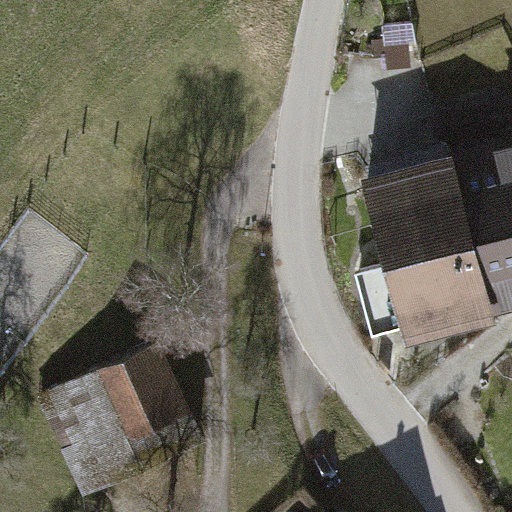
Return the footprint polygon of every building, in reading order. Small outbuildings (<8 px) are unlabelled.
[(410,37),(387,39),(389,67),(413,65),(410,37)] [(511,132),(452,148),(494,312),(511,307),(511,132)] [(452,148),(366,172),(390,262),(358,271),(374,332),(403,325),(407,341),(497,317),(494,312),(452,148)] [(158,336),(36,393),(84,494),(206,436),(158,336)] [(487,464),(474,472),(481,484),(495,475),(487,464)]
